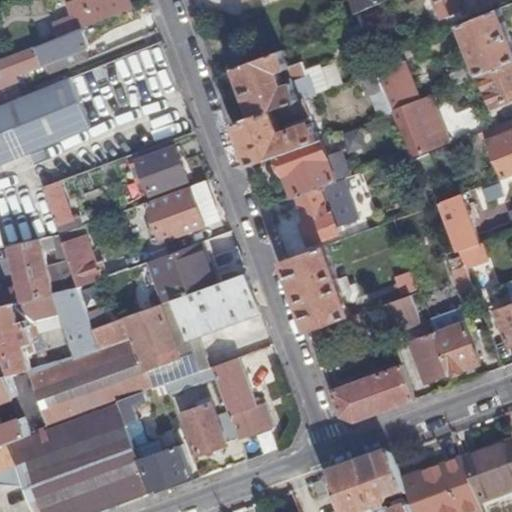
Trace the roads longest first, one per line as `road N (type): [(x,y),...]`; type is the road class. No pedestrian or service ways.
road 1 (residential): [(165,0),(331,452)]
road 2 (residential): [(511,386),(331,452)]
road 3 (residential): [(331,452),(163,511)]
